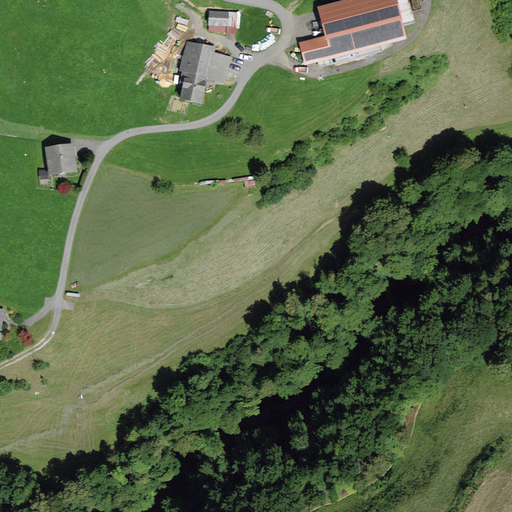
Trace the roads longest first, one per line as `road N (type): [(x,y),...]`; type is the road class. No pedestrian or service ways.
road 1 (unclassified): [(246,0),(284,15),(288,29),(277,50),(250,66),(215,119),(130,132),(102,148),(76,213),(54,327)]
road 2 (track): [(60,303),(167,310),(205,304),(274,269),(416,156),(472,130)]
